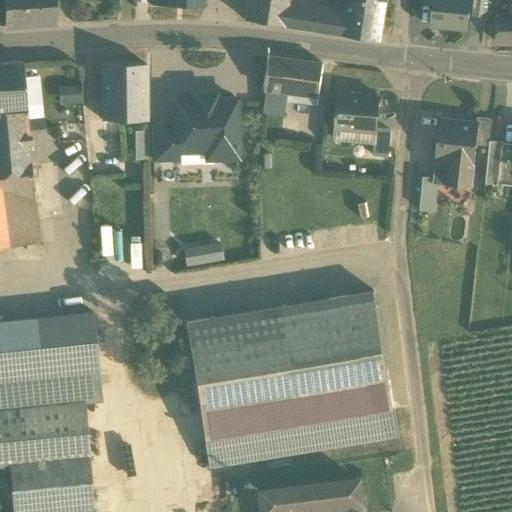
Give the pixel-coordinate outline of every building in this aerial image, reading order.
[(3,0),(5,24),(54,21),(52,0),(3,0)] [(286,6),(286,0),(247,0),(245,20),(301,28),(301,8),(286,6)] [(340,35),(381,41),(387,0),(345,0),(343,13),(340,35)] [(467,30),(470,0),(433,0),(431,26),(467,30)] [(474,0),(473,13),(485,15),(486,0),(474,0)] [(511,0),(511,12),(511,16),(497,16),(498,44),(511,43),(511,0)] [(318,10),(301,8),(301,28),(316,31),(318,10)] [(343,13),(318,10),(316,31),(340,35),(343,13)] [(292,60),(267,57),(262,90),(286,92),(288,93),(292,60)] [(288,93),(319,96),(323,64),(292,60),(288,93)] [(0,62),(0,111),(23,109),(18,61),(0,62)] [(113,120),(147,121),(146,65),(101,65),(101,120),(113,120)] [(58,105),(83,103),(81,84),(57,86),(58,105)] [(286,92),(262,90),(259,113),(283,116),(286,92)] [(336,127),(376,132),(376,128),(379,95),(340,91),(336,127)] [(212,158),(236,158),(235,99),(211,100),(211,103),(199,103),(199,100),(175,101),(175,126),(176,152),(177,152),(212,151),(212,158)] [(0,151),(28,148),(23,109),(0,111),(0,151)] [(511,143),(501,142),(489,141),(492,119),(477,117),(475,127),(478,127),(476,145),(489,147),(485,183),(497,184),(511,185),(511,143)] [(103,154),(118,154),(118,134),(113,134),(113,120),(101,120),(102,136),(103,154)] [(439,120),(435,162),(451,164),(474,166),(476,145),(478,127),(475,127),(460,125),(460,122),(439,120)] [(176,152),(175,126),(152,126),(153,160),(177,159),(177,152),(176,152)] [(376,132),(336,127),(334,140),(374,145),(376,132)] [(373,155),(388,157),(391,130),(376,128),(376,132),(374,145),(373,155)] [(135,159),(147,159),(147,132),(135,132),(135,159)] [(0,165),(30,162),(28,148),(0,151),(0,165)] [(212,164),(212,158),(212,151),(177,152),(177,159),(178,165),(212,164)] [(0,247),(9,247),(4,201),(34,198),(30,162),(0,165),(0,247)] [(438,185),(449,186),(451,164),(435,162),(434,175),(439,175),(438,185)] [(474,166),(451,164),(449,186),(472,188),(474,166)] [(435,213),(438,185),(434,184),(435,179),(433,179),(422,177),(418,211),(435,213)] [(39,243),(34,198),(4,201),(9,247),(39,243)] [(183,250),(185,267),(222,261),(220,244),(183,250)] [(184,323),(197,401),(386,370),(373,292),(184,323)] [(0,322),(0,379),(98,370),(92,312),(0,322)] [(98,370),(0,379),(0,415),(84,408),(84,404),(102,402),(98,370)] [(386,370),(197,401),(204,441),(393,410),(386,370)] [(0,466),(8,466),(12,511),(54,511),(93,508),(84,408),(0,415),(0,466)] [(393,410),(204,441),(208,468),(397,437),(393,410)] [(261,511),(284,511),(360,503),(357,477),(258,489),(261,511)]
